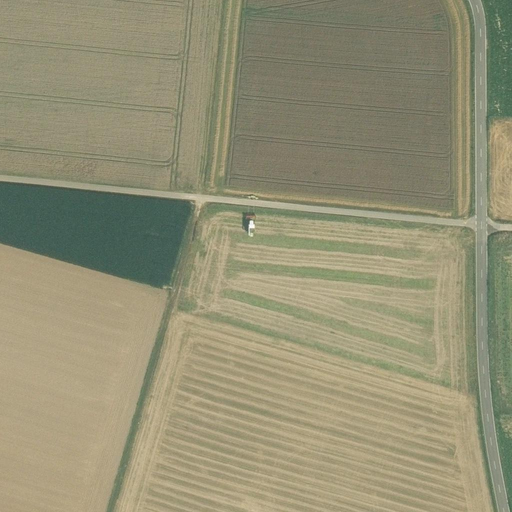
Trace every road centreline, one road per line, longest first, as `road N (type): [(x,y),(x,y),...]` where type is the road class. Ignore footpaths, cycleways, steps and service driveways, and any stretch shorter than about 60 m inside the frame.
road 1 (track): [(511,230),(0,180)]
road 2 (tertiary): [(473,0),(486,398),(507,511)]
road 3 (track): [(110,511),(200,200)]
road 4 (track): [(226,0),(200,200)]
